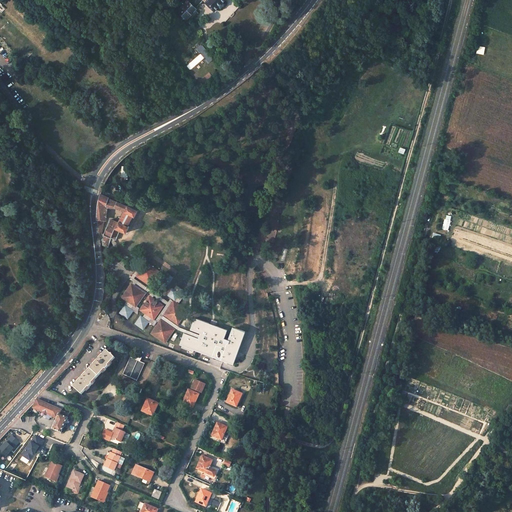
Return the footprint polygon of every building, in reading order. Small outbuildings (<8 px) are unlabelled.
[(178,0),(174,0),(170,10),(172,11),(178,0)] [(203,0),(215,11),(219,6),(222,2),(224,0),(203,0)] [(195,9),(188,2),(179,11),(186,18),(195,9)] [(186,18),(190,22),(199,13),(195,9),(186,18)] [(196,47),(210,63),(215,58),(201,43),(196,47)] [(126,233),(129,227),(128,226),(133,216),(134,216),(138,210),(128,205),(127,206),(122,204),(100,195),(98,203),(98,207),(97,213),(97,219),(104,220),(106,207),(115,207),(125,211),(118,224),(110,219),(104,235),(102,239),(102,246),(109,248),(111,238),(112,238),(114,240),(116,241),(120,230),(126,233)] [(118,253),(139,267),(131,279),(168,305),(157,320),(160,322),(163,318),(164,316),(172,304),(135,278),(143,266),(120,251),(114,240),(112,238),(112,240),(118,253)] [(151,285),(158,276),(169,284),(175,277),(167,271),(165,274),(161,271),(158,270),(147,262),(139,273),(140,274),(143,274),(143,276),(142,276),(140,278),(151,285)] [(139,304),(146,293),(135,286),(134,287),(135,289),(133,290),(132,288),(131,286),(123,297),(129,301),(126,305),(126,306),(121,313),(129,319),(134,311),(131,309),(134,305),(135,304),(138,304),(139,304)] [(179,296),(181,293),(174,288),(169,295),(176,299),(175,301),(166,315),(177,322),(178,320),(180,320),(181,321),(189,310),(178,303),(177,303),(179,301),(181,302),(183,298),(179,296)] [(157,316),(165,306),(153,298),(152,299),(153,301),(150,301),(150,300),(149,299),(142,310),(147,313),(144,317),(142,316),(137,324),(145,329),(153,317),(154,316),(156,315),(157,316)] [(200,335),(185,330),(164,316),(163,318),(183,332),(199,337),(200,335)] [(240,346),(245,332),(235,328),(233,334),(235,335),(234,337),(230,335),(229,340),(225,338),(227,330),(195,318),(191,330),(200,333),(200,335),(199,337),(199,338),(184,333),(180,345),(182,346),(181,348),(193,352),(194,350),(195,350),(202,352),(202,353),(213,357),(216,348),(224,351),(221,360),(234,364),(238,352),(237,352),(240,345),(240,346)] [(169,340),(176,329),(165,322),(164,323),(164,325),(162,325),(162,324),(161,323),(153,333),(164,341),(165,339),(167,339),(169,340)] [(77,383),(73,387),(82,394),(89,387),(92,385),(91,384),(105,368),(106,369),(108,366),(107,366),(115,358),(106,350),(102,355),(99,358),(98,357),(96,360),(97,361),(93,365),(86,373),(82,377),(81,376),(79,378),(80,379),(77,383)] [(130,358),(123,374),(137,381),(144,364),(140,362),(142,357),(137,355),(135,359),(130,358)] [(195,404),(199,394),(198,394),(199,392),(202,393),(206,384),(195,380),(191,388),(192,388),(191,391),(189,389),(183,403),(192,407),(194,403),(195,404)] [(232,390),(226,402),(236,407),(242,394),(232,390)] [(37,399),(35,402),(33,408),(57,419),(52,429),(61,433),(69,413),(62,410),(65,405),(58,402),(55,407),(37,399)] [(147,399),(142,411),(153,416),(158,403),(147,399)] [(120,442),(124,432),(121,431),(123,425),(117,422),(114,428),(116,428),(114,432),(113,434),(103,429),(100,437),(108,440),(111,436),(112,436),(111,438),(120,442)] [(227,427),(217,423),(211,436),(221,440),(224,435),(227,427)] [(0,449),(0,452),(8,459),(22,443),(13,435),(0,449)] [(33,462),(45,440),(35,435),(23,457),(33,462)] [(220,443),(225,445),(228,437),(224,435),(221,440),(220,443)] [(122,465),(125,459),(118,456),(112,454),(112,453),(108,460),(107,459),(104,466),(114,471),(117,463),(122,465)] [(202,456),(196,469),(214,477),(217,471),(209,468),(212,460),(202,456)] [(227,460),(224,465),(231,468),(233,462),(227,460)] [(55,481),(61,466),(51,462),(45,476),(55,481)] [(153,473),(136,465),(132,474),(143,479),(141,483),(147,485),(149,481),(148,481),(150,477),(151,477),(153,473)] [(78,487),(84,475),(73,470),(66,486),(73,489),(73,491),(76,492),(78,491),(79,488),(78,487)] [(107,493),(110,486),(99,481),(91,497),(101,501),(105,492),(107,493)] [(201,489),(196,502),(206,506),(211,494),(201,489)] [(154,490),(151,496),(159,500),(162,493),(154,490)]
